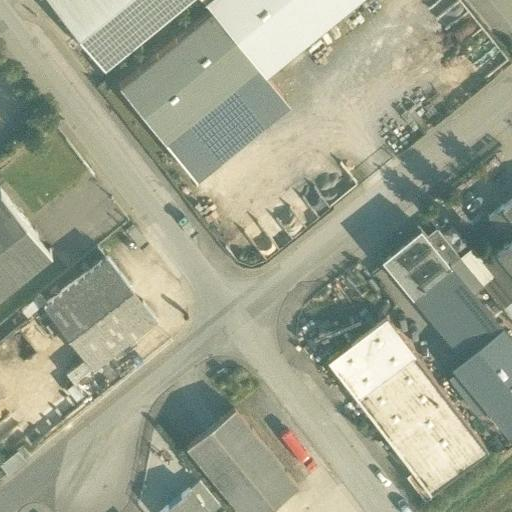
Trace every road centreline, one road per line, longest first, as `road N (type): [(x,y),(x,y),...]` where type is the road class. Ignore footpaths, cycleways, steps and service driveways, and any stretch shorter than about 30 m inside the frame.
road 1 (residential): [(0,11),(244,318)]
road 2 (residential): [(244,318),(511,98)]
road 3 (residential): [(10,511),(244,318)]
road 4 (residential): [(244,318),(395,511)]
